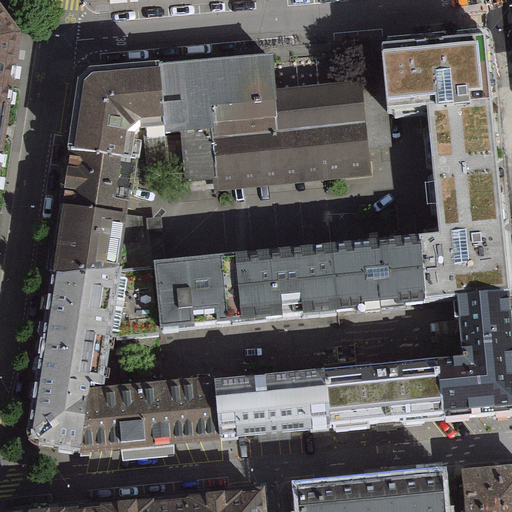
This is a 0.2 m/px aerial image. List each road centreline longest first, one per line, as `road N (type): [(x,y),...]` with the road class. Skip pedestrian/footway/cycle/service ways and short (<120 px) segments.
road 1 (residential): [(511,444),(60,487),(0,480)]
road 2 (residential): [(492,0),(63,35)]
road 3 (residential): [(63,35),(4,364)]
